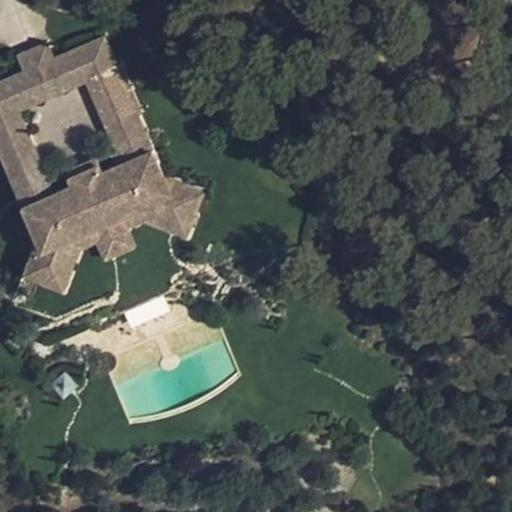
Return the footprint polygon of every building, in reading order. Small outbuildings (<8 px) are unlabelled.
[(117,66),(104,36),(54,57),(53,58),(65,86),(88,76),(124,161),(103,169),(100,162),(70,175),(73,182),(53,192),(16,108),(43,96),(30,68),(26,69),(0,80),(0,153),(37,238),(42,249),(75,235),(129,212),(145,218),(186,235),(193,222),(195,220),(196,219),(198,217),(198,214),(197,210),(204,192),(165,176),(138,112),(141,111),(121,64),(117,66)] [(18,54),(26,69),(30,68),(53,58),(54,57),(46,42),(18,54)] [(53,58),(30,68),(43,96),(65,86),(53,58)] [(75,235),(80,247),(97,239),(105,256),(134,244),(127,226),(145,218),(129,212),(75,235)] [(64,288),(80,247),(75,235),(42,249),(37,238),(24,272),(64,288)]
